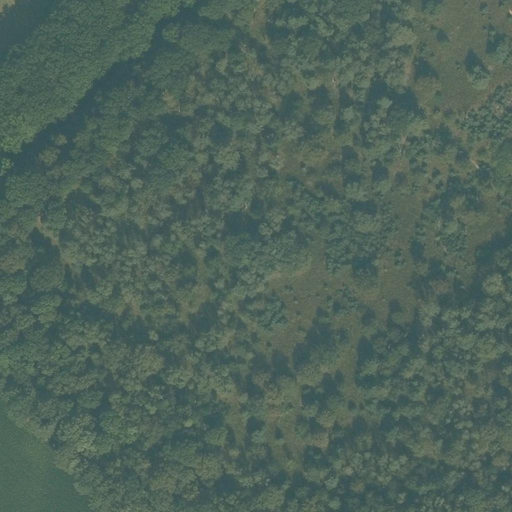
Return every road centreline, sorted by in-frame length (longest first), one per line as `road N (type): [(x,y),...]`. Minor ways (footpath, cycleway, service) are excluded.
road 1 (track): [(248,0),(0,229)]
road 2 (unclassified): [(0,132),(145,0)]
